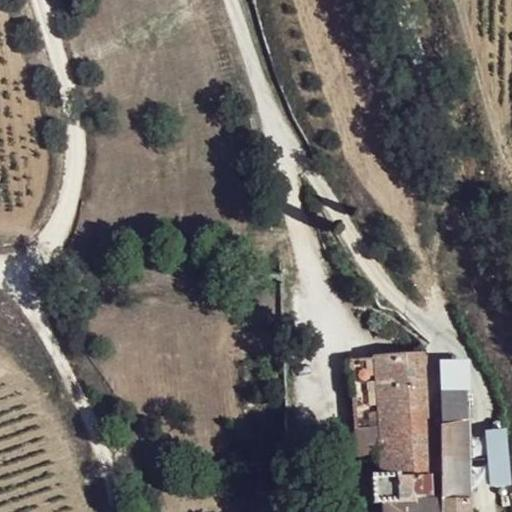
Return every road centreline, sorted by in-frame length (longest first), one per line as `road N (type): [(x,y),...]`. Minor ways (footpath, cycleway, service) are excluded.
road 1 (residential): [(0,272),(44,242),(63,194),(73,117),(41,0)]
road 2 (track): [(101,511),(90,449),(58,363),(4,274)]
